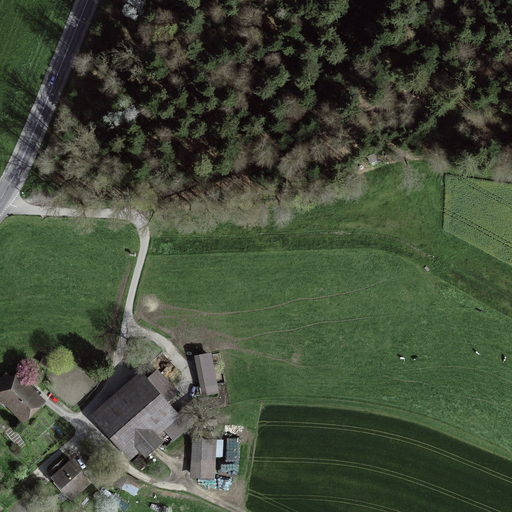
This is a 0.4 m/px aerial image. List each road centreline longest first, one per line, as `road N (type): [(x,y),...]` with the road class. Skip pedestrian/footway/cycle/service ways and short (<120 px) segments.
road 1 (track): [(118,212),(303,142),(511,40)]
road 2 (track): [(245,0),(207,65),(186,72),(115,148),(59,190),(48,211)]
road 3 (secondary): [(88,0),(0,201)]
